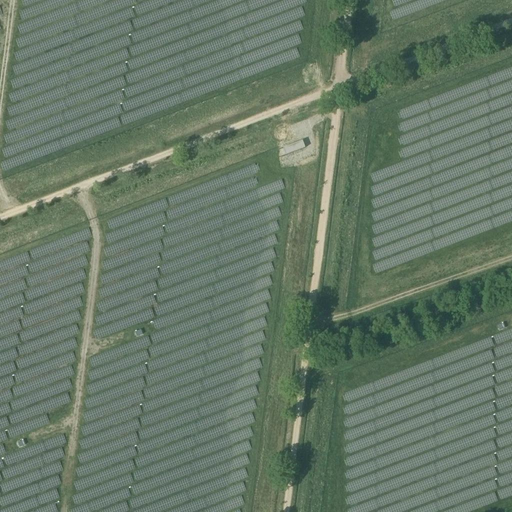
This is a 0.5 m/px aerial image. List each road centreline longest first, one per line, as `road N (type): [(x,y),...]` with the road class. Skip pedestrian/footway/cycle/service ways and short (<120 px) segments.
road 1 (unclassified): [(283,511),(336,90)]
road 2 (unclassified): [(336,90),(0,219)]
road 3 (unclassified): [(336,90),(511,22)]
